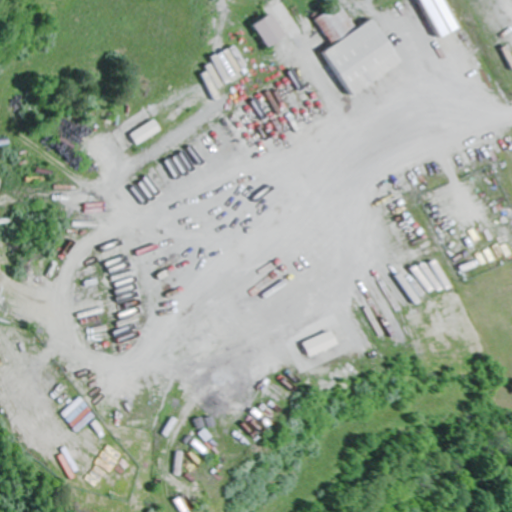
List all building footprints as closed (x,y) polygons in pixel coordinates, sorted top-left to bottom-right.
[(407,0),(425,37),(444,28),(430,0),(407,0)] [(337,95),(389,62),(360,17),(345,26),(329,2),(305,17),(321,44),(309,51),(337,95)] [(272,33),(257,11),(239,23),(254,46),(272,33)] [(262,114),(281,103),(270,83),(250,94),(262,114)] [(153,130),(145,118),(123,133),(131,145),(153,130)] [(294,343),(300,356),(328,344),(322,330),(294,343)] [(63,432),(74,429),(67,406),(57,409),(63,432)]
